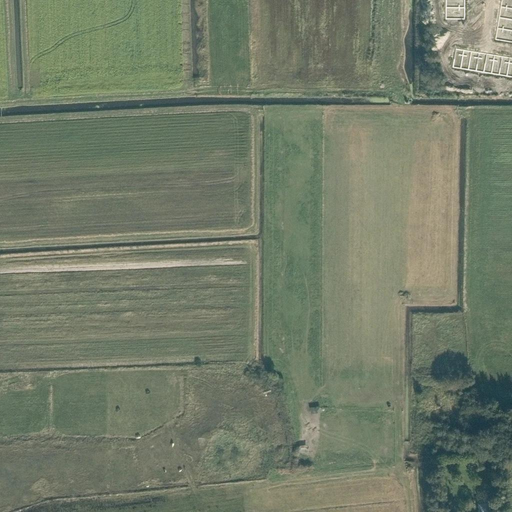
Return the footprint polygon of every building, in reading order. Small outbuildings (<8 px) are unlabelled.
[(445,0),(446,8),(465,8),(464,0),(445,0)] [(511,0),(501,0),(500,7),(511,9),(511,0)] [(511,9),(500,7),(499,18),(511,20),(511,9)] [(446,8),(445,20),(446,20),(451,20),(455,20),(459,20),(464,20),(465,20),(465,8),(446,8)] [(511,20),(499,18),(497,29),(511,31),(511,20)] [(511,31),(497,29),(495,40),(511,43),(511,31)] [(452,67),(452,68),(460,69),(464,50),(456,49),(455,50),(455,54),(454,59),(453,63),(452,67)] [(464,50),(460,69),(468,71),(471,52),(464,50)] [(471,52),(468,71),(476,72),(479,53),(471,52)] [(479,53),(476,72),(484,73),(487,54),(479,53)] [(487,54),(484,73),(491,74),(494,55),(487,54)] [(494,55),(491,74),(499,76),(502,57),(494,55)] [(502,57),(499,76),(507,77),(510,58),(502,57)] [(488,511),(488,503),(479,505),(479,511),(488,511)]
